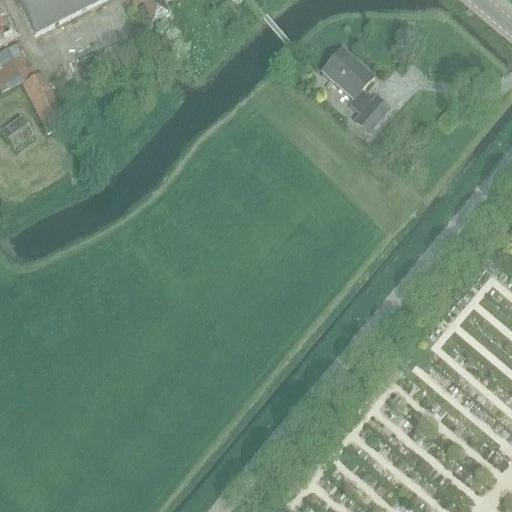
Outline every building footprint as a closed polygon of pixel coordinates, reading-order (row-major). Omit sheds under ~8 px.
[(160,0),(15,0),(34,37),(108,0),(130,0),(135,9),(142,6),(151,25),(169,16),(160,0)] [(1,6),(0,6),(0,51),(19,42),(1,6)] [(0,92),(2,97),(23,87),(47,136),(65,127),(41,77),(36,80),(20,46),(0,56),(0,92)] [(352,103),(348,109),(359,118),(353,125),(369,138),(389,115),(375,102),(373,104),(362,95),(374,81),(342,53),(322,76),(352,103)] [(15,152),(32,140),(20,122),(2,134),(15,152)]
